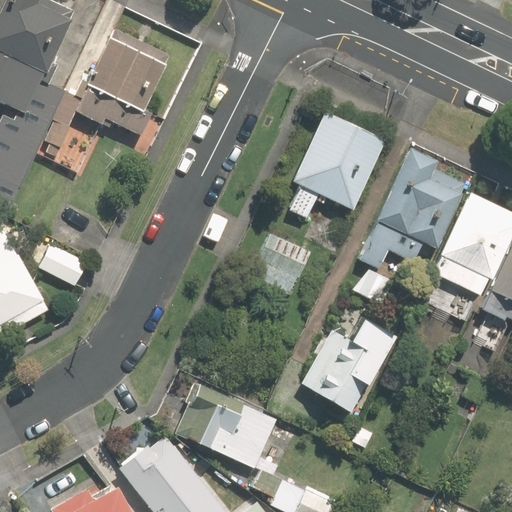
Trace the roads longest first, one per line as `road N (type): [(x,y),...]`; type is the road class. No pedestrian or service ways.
road 1 (residential): [(284,0),(112,354),(81,384),(0,428)]
road 2 (secondary): [(511,70),(364,0)]
